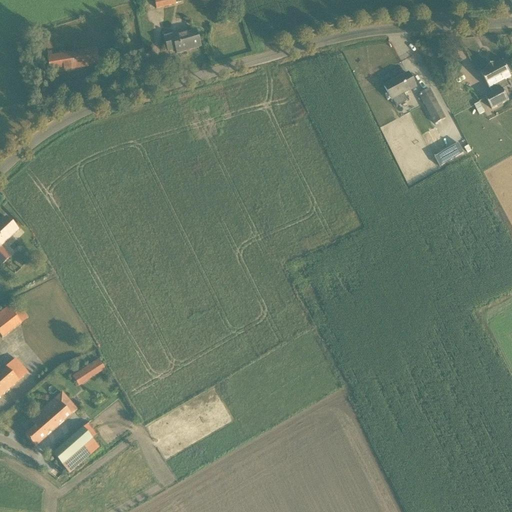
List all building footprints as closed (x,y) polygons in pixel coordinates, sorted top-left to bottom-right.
[(153,0),(156,9),(181,3),(180,0),(153,0)] [(164,38),(164,40),(167,50),(169,52),(175,50),(177,54),(200,47),(195,31),(178,36),(178,33),(172,35),(172,34),(163,36),(164,38)] [(47,52),(48,56),(47,56),(50,73),(99,65),(96,48),(52,55),(51,51),(47,52)] [(511,76),(511,75),(511,71),(509,66),(507,68),(503,62),(496,66),(495,64),(487,68),(489,70),(481,74),(489,89),(490,89),(493,95),(486,98),(492,110),(509,101),(501,87),(506,85),(504,81),(511,77),(511,76)] [(391,101),(415,88),(408,74),(384,87),(391,101)] [(434,125),(445,119),(429,90),(419,95),(434,125)] [(479,103),(474,106),(479,116),(484,113),(479,103)] [(432,158),(438,168),(463,153),(457,144),(432,158)] [(1,248),(18,231),(6,218),(0,223),(0,264),(1,266),(10,258),(1,248)] [(15,302),(0,311),(0,337),(27,320),(15,302)] [(0,398),(28,374),(15,360),(0,373),(0,398)] [(78,386),(104,369),(99,360),(72,378),(78,386)] [(36,427),(25,436),(34,447),(76,411),(62,394),(31,421),(36,427)] [(98,434),(89,423),(52,455),(68,474),(99,447),(92,440),(98,434)]
